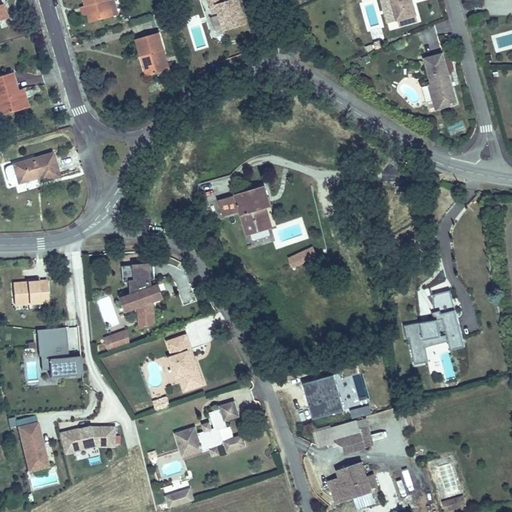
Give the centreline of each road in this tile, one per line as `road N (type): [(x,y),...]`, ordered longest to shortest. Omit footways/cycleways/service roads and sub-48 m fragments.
road 1 (residential): [(309,511),(262,380),(210,277),(166,240),(100,219)]
road 2 (residential): [(150,133),(199,83),(224,70),(279,66),(310,77),(406,145),(477,172)]
road 3 (unknown): [(80,233),(80,328),(91,376),(126,448)]
road 4 (residential): [(451,0),(482,108),(477,172)]
